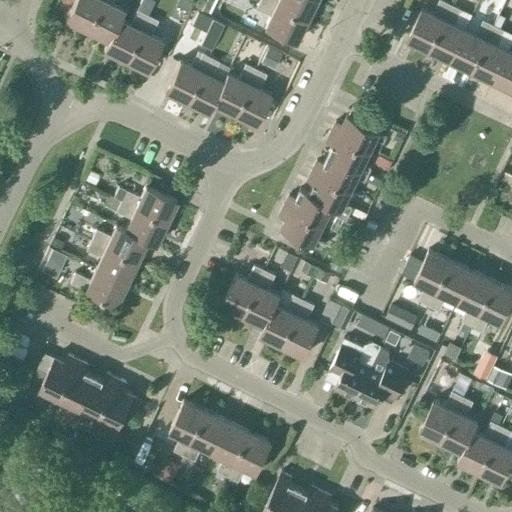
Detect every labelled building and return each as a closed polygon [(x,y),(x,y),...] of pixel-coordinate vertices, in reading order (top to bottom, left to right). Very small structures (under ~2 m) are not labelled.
[(71,0),(64,17),(85,28),(99,0),(71,0)] [(107,39),(118,17),(122,8),(111,3),(112,0),(99,0),(85,28),(107,39)] [(212,0),(194,0),(192,4),(207,12),(212,0)] [(294,40),(305,18),(266,0),(258,0),(255,7),(269,14),(264,26),(294,40)] [(266,0),(305,18),(313,0),(266,0)] [(406,37),(428,48),(450,3),(444,0),(438,0),(433,12),(421,6),(406,37)] [(150,7),(139,1),(136,8),(146,13),(150,7)] [(428,48),(450,58),(465,28),(471,13),(461,8),(450,3),(428,48)] [(206,12),(194,7),(188,18),(200,24),(206,12)] [(129,23),(118,17),(107,39),(103,48),(124,58),(146,13),(136,8),(129,23)] [(157,19),(146,13),(124,58),(146,69),(161,39),(150,33),(157,19)] [(499,13),(493,24),(498,26),(504,15),(499,13)] [(450,58),(472,69),(493,24),(483,19),(476,33),(465,28),(450,58)] [(472,69),(493,79),(508,49),(497,43),(504,29),(498,26),(493,24),(472,69)] [(511,50),(508,49),(493,79),(511,88),(511,50)] [(163,89),(185,100),(207,55),(197,50),(190,64),(178,58),(163,89)] [(207,111),(212,102),(221,80),(211,74),(218,60),(207,55),(185,100),(207,111)] [(233,112),(255,67),(244,62),(237,76),(226,71),(221,80),(212,102),(233,112)] [(265,72),(255,67),(233,112),(255,123),(270,92),(258,87),(265,72)] [(335,120),(330,130),(370,149),(376,136),(384,140),(387,133),(379,129),(369,124),(373,115),(352,104),(348,114),(347,113),(342,123),(335,120)] [(332,143),(328,153),(368,172),(371,166),(363,162),(370,149),(330,130),(326,140),(332,143)] [(365,179),(368,172),(328,153),(323,162),(317,159),(312,169),(351,188),(357,175),(365,179)] [(351,188),(312,169),(307,179),(313,182),(309,191),(349,211),(352,205),(344,201),(351,188)] [(125,188),(120,199),(165,220),(175,198),(145,184),(139,195),(125,188)] [(349,211),(300,187),(295,196),(289,193),(284,203),(323,222),(329,210),(346,218),(349,211)] [(124,227),(145,238),(154,242),(165,220),(120,199),(115,209),(129,216),(124,227)] [(317,235),(323,222),(284,203),(279,213),(285,217),(281,226),(282,227),(277,236),(298,246),(303,237),(313,242),(321,246),(325,239),(317,235)] [(135,259),(145,238),(124,227),(115,223),(109,234),(95,227),(90,238),(135,259)] [(125,281),(135,259),(90,238),(85,249),(99,255),(94,266),(125,281)] [(428,303),(450,258),(428,248),(413,278),(425,284),(418,298),(428,303)] [(457,299),(472,269),(450,258),(428,303),(439,309),(446,294),(457,299)] [(221,303),(242,313),(264,268),(253,263),(247,277),(235,272),(221,303)] [(114,303),(125,281),(94,266),(89,277),(74,271),(69,282),(114,303)] [(242,313),(264,323),(279,293),(268,288),(275,273),(264,268),(242,313)] [(472,325),(494,279),(472,269),(457,299),(468,305),(461,319),(472,325)] [(511,297),(511,288),(494,279),(472,325),(482,330),(489,315),(501,321),(511,297)] [(285,307),(275,302),(264,323),(259,332),(281,343),(303,298),(292,293),(285,307)] [(314,303),(303,298),(281,343),(304,354),(318,323),(307,318),(314,303)] [(354,310),(341,304),(332,322),(345,328),(354,310)] [(425,316),(416,312),(401,305),(394,318),(419,330),(425,316)] [(389,325),(362,312),(356,323),(384,336),(389,325)] [(362,345),(344,336),(327,370),(339,376),(333,386),(354,396),(380,345),(380,343),(372,340),(363,343),(362,345)] [(380,345),(354,396),(375,407),(380,396),(391,402),(408,367),(388,357),(388,349),(380,345)] [(497,355),(484,349),(473,372),(486,378),(497,355)] [(46,390),(59,396),(78,357),(67,352),(64,359),(54,354),(54,355),(44,351),(38,365),(47,369),(39,387),(35,395),(42,398),(46,390)] [(74,414),(94,373),(85,369),(88,362),(78,357),(59,396),(72,402),(68,411),(74,414)] [(509,371),(494,363),(486,379),(501,386),(509,371)] [(85,409),(98,415),(116,376),(106,371),(103,378),(94,373),(74,414),(81,417),(85,409)] [(142,398),(133,393),(133,392),(123,387),(127,381),(116,376),(98,415),(110,421),(106,429),(113,433),(114,432),(120,436),(124,428),(117,425),(126,407),(135,412),(142,398)] [(418,429),(440,439),(462,395),(452,389),(445,404),(433,398),(418,429)] [(440,439),(461,450),(473,429),(477,420),(466,414),(473,400),(462,395),(440,439)] [(184,454),(205,409),(184,398),(169,429),(180,434),(173,449),(184,454)] [(227,419),(205,409),(184,454),(194,459),(201,445),(213,450),(227,419)] [(495,410),(490,419),(498,423),(503,413),(495,410)] [(249,430),(227,419),(213,450),(223,455),(216,470),(227,475),(249,430)] [(483,434),(473,429),(461,450),(457,459),(479,470),(501,425),(498,423),(490,419),(483,434)] [(511,430),(501,425),(479,470),(501,480),(511,457),(511,447),(504,444),(511,430)] [(249,430),(227,475),(238,480),(245,465),(256,471),(271,440),(249,430)] [(158,478),(170,483),(179,464),(167,458),(158,478)] [(285,511),(298,486),(289,481),(292,475),(281,469),(262,509),(269,511),(285,511)] [(309,511),(321,489),(310,484),(307,490),(298,486),(285,511),(309,511)] [(328,500),(331,493),(321,489),(309,511),(333,511),(337,505),(328,500)]
